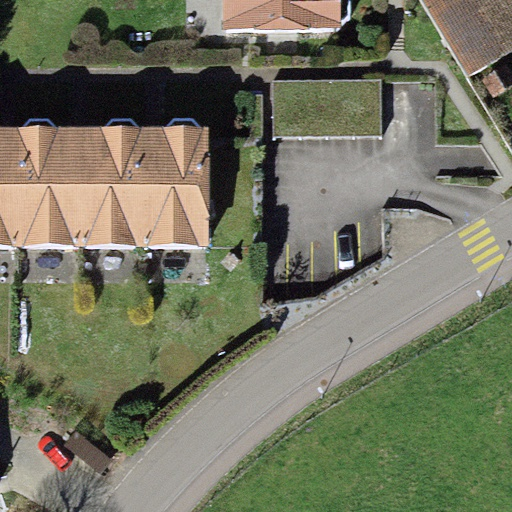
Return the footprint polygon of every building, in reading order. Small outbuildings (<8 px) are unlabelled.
[(222,0),(222,28),(340,28),(350,19),(349,0),(222,0)] [(422,0),(469,77),(511,50),(511,38),(488,0),(422,0)] [(511,0),(488,0),(511,38),(511,0)] [(481,79),(492,97),(511,84),(511,79),(503,66),(481,79)] [(381,80),(271,81),(272,139),(382,137),(381,80)] [(18,127),(18,247),(79,247),(79,126),(55,126),(48,118),(28,118),(21,127),(18,127)] [(104,127),(79,126),(79,247),(142,246),(141,128),(139,128),(130,118),(110,119),(104,127)] [(164,127),(141,128),(142,246),(209,245),(208,127),(200,127),(193,118),(171,118),(164,127)] [(0,246),(18,247),(18,127),(0,126),(0,246)]
